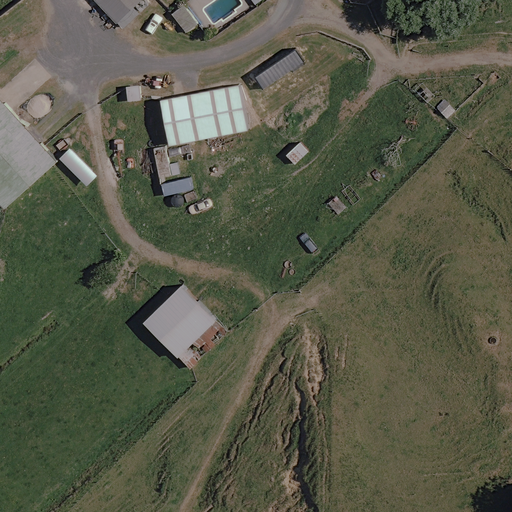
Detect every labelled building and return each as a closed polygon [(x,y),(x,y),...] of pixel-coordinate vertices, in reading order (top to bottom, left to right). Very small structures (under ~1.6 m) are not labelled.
[(147,0),(94,0),(119,26),(147,0)] [(200,24),(187,6),(174,16),(187,33),(200,24)] [(143,103),(144,86),(123,84),(122,101),(143,103)] [(250,130),(241,86),(162,101),(171,146),(250,130)] [(58,162),(0,99),(0,200),(7,209),(58,162)] [(167,148),(155,150),(161,179),(172,177),(167,148)] [(99,177),(73,149),(62,160),(88,187),(99,177)] [(198,355),(191,347),(200,338),(217,321),(183,286),(146,323),(180,358),(188,366),(198,355)]
